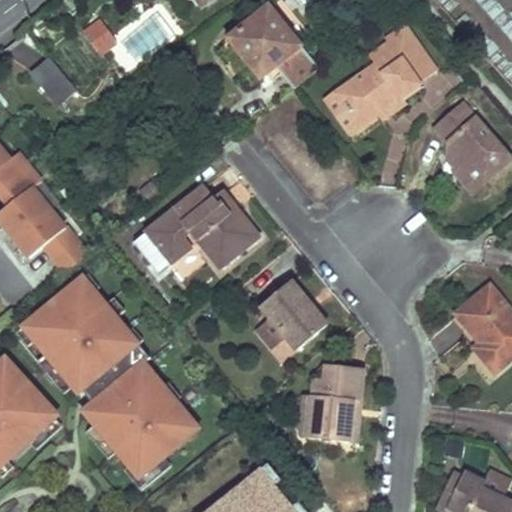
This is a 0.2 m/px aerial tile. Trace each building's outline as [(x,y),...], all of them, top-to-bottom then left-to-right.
[(320,70),(271,8),(232,39),(264,79),(278,68),(295,90),(320,70)] [(435,75),(403,30),(386,42),(389,46),(368,61),(374,68),(334,96),(358,130),(376,119),(379,124),(402,108),(397,102),(435,75)] [(28,70),(56,106),(78,89),(50,53),(28,70)] [(348,137),(358,130),(334,96),(324,104),(348,137)] [(474,120),(464,108),(457,113),(468,126),(474,120)] [(471,199),(511,164),(474,120),(468,126),(457,113),(435,132),(447,147),(446,163),(459,178),(456,181),(471,199)] [(0,220),(30,257),(44,245),(67,274),(92,254),(33,186),(42,179),(20,152),(11,159),(0,145),(0,194),(9,205),(0,212),(0,220)] [(202,191),(148,237),(171,266),(190,251),(183,242),(191,236),(220,271),(258,240),(230,206),(224,210),(221,207),(218,209),(213,204),(202,191)] [(222,197),(213,204),(218,209),(221,207),(224,210),(230,206),(222,197)] [(146,343),(87,271),(22,325),(82,397),(146,343)] [(331,327),(294,283),(263,309),(299,353),(331,327)] [(511,318),(489,290),(465,310),(487,337),(481,343),(503,369),(511,361),(511,318)] [(487,337),(465,310),(458,315),(481,343),(487,337)] [(0,474),(65,415),(8,353),(0,360),(0,474)] [(207,429),(148,357),(83,411),(143,483),(207,429)] [(363,405),(366,371),(329,368),(327,382),(318,381),(315,398),(314,418),(308,417),(304,420),(303,437),(308,440),(351,444),(356,404),(363,405)] [(357,453),(363,405),(356,404),(351,444),(308,440),(303,437),(304,420),(308,417),(314,418),(315,398),(300,396),(294,447),(357,453)] [(310,511),(269,459),(201,511),(310,511)] [(465,474),(455,469),(434,511),(450,511),(448,511),(465,474)] [(486,484),(465,474),(448,511),(450,511),(511,511),(511,504),(498,498),(483,490),(486,484)] [(501,491),(486,484),(483,490),(498,498),(501,491)]
